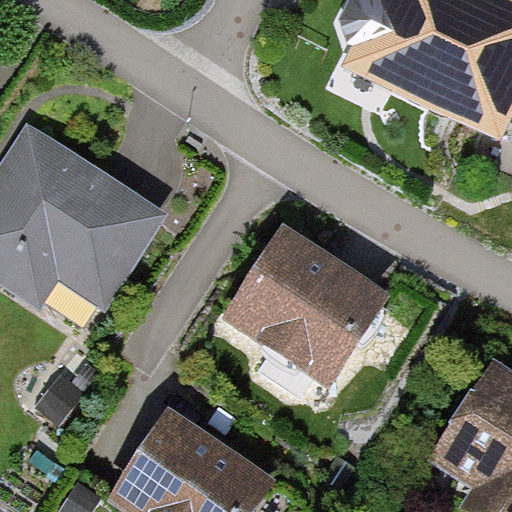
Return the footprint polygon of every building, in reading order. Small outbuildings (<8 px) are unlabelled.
[(511,8),(495,0),(384,0),(346,79),(506,157),(511,145),(511,8)] [(175,219),(33,134),(0,189),(0,295),(48,324),(65,295),(112,323),(175,219)] [(391,303),(285,240),(230,333),(336,395),(391,303)] [(511,511),(511,378),(499,369),(436,462),(485,495),(473,511),(511,511)] [(261,511),(276,488),(170,422),(113,511),(261,511)]
